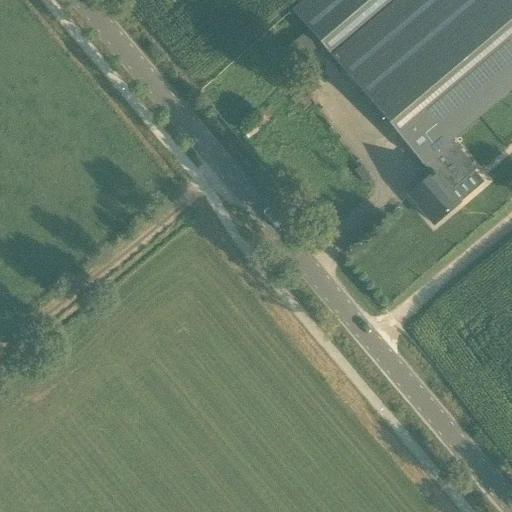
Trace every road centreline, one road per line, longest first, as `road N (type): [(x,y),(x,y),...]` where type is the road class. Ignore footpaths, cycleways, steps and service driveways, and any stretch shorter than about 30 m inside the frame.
road 1 (tertiary): [(511,506),(79,0)]
road 2 (track): [(0,352),(200,186)]
